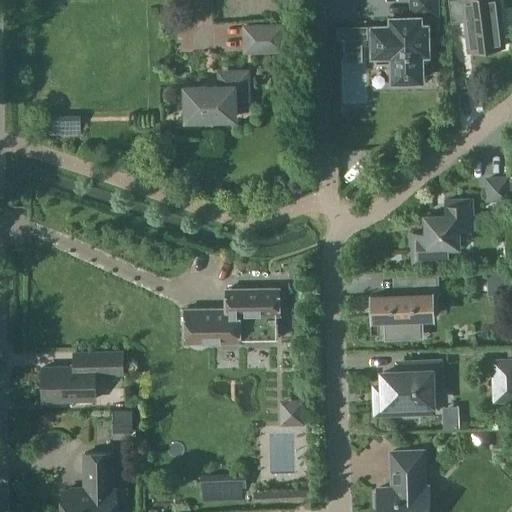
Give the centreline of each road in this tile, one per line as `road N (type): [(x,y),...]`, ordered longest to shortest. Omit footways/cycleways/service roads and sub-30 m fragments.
road 1 (residential): [(345,227),(331,254),(341,511)]
road 2 (residential): [(322,0),(327,201),(345,227)]
road 3 (residential): [(511,104),(345,227)]
road 4 (residential): [(1,511),(0,349)]
